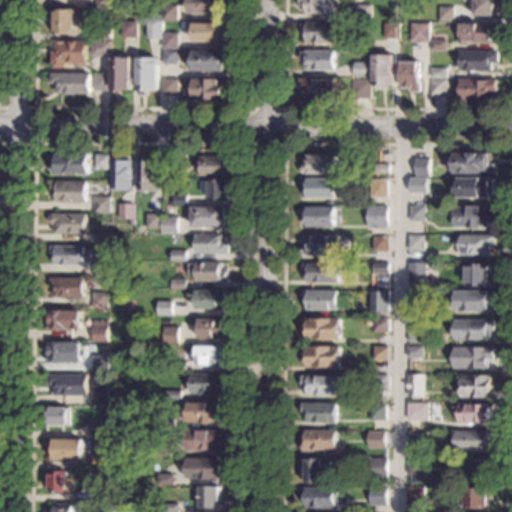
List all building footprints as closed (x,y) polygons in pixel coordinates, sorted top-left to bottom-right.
[(112,0),(112,9),(96,9),(96,0),(112,0)] [(230,0),(230,4),(225,4),(225,14),(190,14),(190,0),(230,0)] [(337,0),(337,15),(306,15),(306,7),(300,7),(300,0),(337,0)] [(494,0),(494,8),(497,8),(497,16),(475,16),(475,0),(494,0)] [(177,21),(162,21),(162,6),(177,6),(177,21)] [(371,23),(355,23),(355,6),(371,6),(371,23)] [(453,22),(439,22),(439,7),(453,7),(453,22)] [(76,20),(78,20),(78,25),(76,25),(76,34),(54,34),(54,10),(76,10),(76,20)] [(137,38),(121,38),(121,21),(137,21),(137,38)] [(162,36),(146,36),(146,22),(162,22),(162,36)] [(342,37),(335,37),(335,43),(307,43),(306,43),(306,33),(300,33),(301,24),(306,24),(306,22),(342,23),(342,37)] [(225,27),(229,27),(229,39),(225,39),(225,43),(194,43),(194,23),(225,24),(225,27)] [(498,35),(492,35),(492,44),(468,44),(468,45),(460,45),(460,23),(498,24),(498,35)] [(399,39),(384,39),(384,24),(399,24),(399,39)] [(429,42),(411,42),(411,24),(429,24),(429,42)] [(111,40),(96,40),(96,31),(111,31),(111,40)] [(179,50),(163,49),(163,34),(179,34),(179,50)] [(371,50),(355,50),(355,40),(371,40),(371,50)] [(447,51),(431,51),(431,40),(447,40),(447,51)] [(87,64),(65,64),(65,68),(53,68),(53,64),(52,64),(52,52),(55,52),(55,41),(87,41),(87,64)] [(112,56),(91,56),(91,41),(112,41),(112,56)] [(178,65),(163,65),(163,51),(178,51),(178,65)] [(227,57),(224,57),(224,66),(227,66),(227,71),(225,71),(225,72),(194,72),(194,70),(191,70),(191,62),(194,62),(194,51),(227,51),(227,57)] [(335,71),(306,71),(306,62),(301,62),(301,52),(306,52),(306,51),(335,51),(335,71)] [(498,63),(491,63),(491,72),(459,72),(459,52),(498,52),(498,63)] [(393,86),(381,86),(380,87),(374,87),(374,56),(393,56),(393,86)] [(132,89),(130,89),(130,91),(120,91),(120,93),(112,93),(112,57),(132,57),(132,89)] [(157,91),(147,91),(147,96),(137,96),(138,59),(157,59),(157,91)] [(420,83),(421,83),(421,92),(412,92),(412,89),(402,89),(402,62),(420,62),(420,83)] [(370,77),(354,77),(354,63),(370,63),(370,77)] [(447,79),(431,79),(431,68),(447,68),(447,79)] [(90,94),(76,94),(76,96),(65,96),(65,94),(58,94),(58,84),(52,84),(52,74),(90,74),(90,94)] [(110,91),(94,91),(94,74),(110,74),(110,91)] [(178,95),(162,95),(162,79),(178,79),(178,95)] [(227,88),(224,88),(224,100),(193,100),(193,93),(185,93),(185,79),(227,80),(227,88)] [(338,99),(305,99),(305,91),(300,91),(300,79),(338,79),(338,99)] [(446,96),(430,96),(430,80),(447,80),(446,96)] [(496,92),(491,92),(491,100),(468,100),(468,103),(459,102),(459,80),(496,80),(496,92)] [(371,99),(355,99),(355,83),(370,83),(371,83),(371,99)] [(489,163),(496,163),(496,175),(454,175),(454,171),(446,171),(446,158),(454,158),(454,153),(489,153),(489,163)] [(89,175),(51,175),(51,165),(56,165),(56,154),(89,154),(89,175)] [(110,170),(95,170),(95,154),(111,155),(110,170)] [(176,169),(162,169),(162,155),(176,155),(176,169)] [(336,175),(302,174),(302,166),(306,166),(306,155),(336,156),(336,175)] [(229,167),(233,167),(233,176),(199,176),(200,156),(229,156),(229,167)] [(131,191),(111,191),(111,159),(131,159),(131,191)] [(430,159),(429,177),(415,176),(416,159),(430,159)] [(156,191),(137,191),(137,160),(156,160),(156,191)] [(389,174),(375,174),(375,165),(389,165),(389,174)] [(425,178),(425,193),(410,193),(410,178),(425,178)] [(335,199),(307,198),(307,179),(335,179),(335,199)] [(495,197),(489,197),(489,198),(456,198),(456,179),(495,179),(495,197)] [(387,198),(371,198),(371,180),(386,181),(387,181),(387,198)] [(229,193),(232,193),(232,200),(208,200),(208,191),(200,191),(200,181),(229,181),(229,193)] [(87,202),(56,202),(56,193),(51,193),(51,182),(87,182),(87,202)] [(187,196),(187,206),(170,206),(170,196),(187,196)] [(111,214),(94,214),(94,197),(111,198),(111,214)] [(134,220),(119,220),(120,205),(135,205),(134,220)] [(388,228),(367,228),(367,206),(388,206),(388,228)] [(425,222),(409,222),(409,206),(425,206),(425,222)] [(226,228),(193,227),(193,207),(226,207),(226,228)] [(335,227),(307,227),(307,217),(303,217),(303,207),(335,207),(335,227)] [(495,219),(488,218),(488,228),(454,227),(455,207),(495,207),(495,219)] [(161,229),(146,229),(146,214),(147,214),(161,215),(161,229)] [(87,234),(55,234),(55,225),(53,225),(50,222),(50,217),(52,215),(87,215),(87,234)] [(178,234),(162,234),(162,218),(178,218),(178,234)] [(110,234),(110,244),(94,244),(94,234),(110,234)] [(222,243),(229,243),(228,254),(196,254),(197,235),(223,235),(222,243)] [(341,256),(303,256),(303,237),(307,237),(307,235),(341,235),(341,256)] [(495,247),(489,247),(489,256),(460,256),(460,235),(495,236),(495,247)] [(424,251),(408,251),(408,236),(424,236),(424,251)] [(389,252),(373,252),(374,237),(389,237),(389,252)] [(85,250),(90,250),(90,259),(84,259),(84,266),(55,266),(55,256),(50,256),(50,246),(85,246),(85,250)] [(187,262),(171,261),(171,251),(187,251),(187,262)] [(108,277),(93,277),(93,260),(109,260),(108,277)] [(222,271),(229,271),(228,282),(196,281),(196,276),(190,276),(190,264),(197,264),(197,262),(222,262),(222,271)] [(340,283),(308,283),(308,263),(340,264),(340,283)] [(423,284),(408,283),(408,263),(424,263),(423,284)] [(389,274),(372,274),(372,271),(368,271),(368,264),(389,264),(389,274)] [(489,275),(494,275),(494,286),(466,286),(466,265),(489,265),(489,275)] [(84,298),(55,298),(55,288),(50,288),(50,278),(84,278),(84,298)] [(187,289),(172,290),(171,281),(186,281),(187,289)] [(233,299),(228,299),(228,310),(196,309),(197,291),(234,291),(233,299)] [(338,311),(308,311),(308,301),(304,301),(304,291),(338,291),(338,311)] [(389,305),(376,305),(376,291),(389,292),(389,305)] [(494,311),(481,311),(481,313),(459,313),(459,311),(455,311),(455,291),(495,292),(494,311)] [(108,309),(92,308),(93,293),(108,293),(108,309)] [(425,309),(408,309),(408,293),(426,293),(425,309)] [(172,316),(157,316),(158,302),(173,302),(172,316)] [(82,330),(60,330),(60,332),(49,332),(49,311),(82,311),(82,330)] [(227,339),(199,339),(199,319),(227,320),(227,339)] [(341,340),(308,340),(308,329),(304,329),(304,319),(341,320),(341,340)] [(389,333),(373,333),(374,319),(389,319),(389,333)] [(494,331),(489,331),(489,340),(455,340),(455,320),(494,321),(494,331)] [(109,342),(93,342),(93,322),(109,321),(109,342)] [(179,345),(164,344),(164,327),(179,328),(179,345)] [(424,342),(409,343),(409,328),(424,328),(424,342)] [(81,347),(86,347),(86,358),(81,358),(81,362),(67,362),(67,363),(59,363),(59,364),(48,364),(48,343),(81,343),(81,347)] [(423,347),(422,359),(407,359),(407,346),(423,347)] [(234,356),(228,356),(228,367),(196,366),(196,347),(234,347),(234,356)] [(341,368),(308,368),(308,357),(304,357),(304,347),(341,347),(341,368)] [(389,361),(374,361),(374,347),(389,347),(389,361)] [(494,359),(488,359),(488,370),(454,369),(454,348),(495,349),(494,359)] [(108,372),(92,372),(93,356),(108,356),(108,372)] [(186,364),(186,373),(170,373),(171,363),(186,364)] [(228,386),(222,385),(222,395),(191,394),(191,374),(228,375),(228,386)] [(87,396),(54,396),(54,386),(48,386),(48,375),(88,375),(87,396)] [(344,396),(329,396),(329,397),(317,397),(317,395),(308,395),(308,387),(302,387),(302,375),(344,376),(344,396)] [(390,376),(389,390),(373,389),(374,375),(390,376)] [(425,398),(408,398),(407,375),(424,375),(425,398)] [(491,399),(461,399),(462,377),(492,377),(491,399)] [(181,401),(166,401),(166,391),(182,391),(181,401)] [(108,405),(94,405),(94,395),(108,395),(108,405)] [(227,413),(221,413),(221,423),(186,423),(187,402),(227,402),(227,413)] [(428,421),(408,421),(408,403),(428,403),(428,421)] [(338,423),(308,423),(308,414),(302,414),(302,404),(338,404),(338,423)] [(387,421),(371,421),(371,405),(387,405),(387,421)] [(493,412),(491,412),(491,423),(460,423),(460,405),(493,405),(493,412)] [(69,426),(48,426),(48,407),(69,408),(69,426)] [(174,429),(158,429),(158,419),(174,420),(174,429)] [(106,439),(103,439),(89,439),(89,422),(105,421),(106,439)] [(227,441),(220,441),(220,451),(186,451),(186,430),(227,430),(227,441)] [(337,451),(314,450),(314,453),(302,452),(302,443),(305,443),(305,431),(337,431),(337,451)] [(493,441),(488,441),(488,451),(456,451),(456,431),(493,431),(493,441)] [(386,448),(370,448),(370,432),(386,432),(386,448)] [(422,442),(407,442),(407,432),(422,432),(422,442)] [(81,460),(54,460),(54,449),(48,449),(48,439),(81,440),(81,460)] [(171,442),(171,457),(153,457),(153,442),(171,442)] [(108,471),(92,471),(93,454),(108,454),(108,471)] [(387,477),(369,477),(369,458),(387,458),(387,477)] [(227,469),(221,469),(221,479),(186,479),(186,459),(227,459),(227,469)] [(330,469),(323,469),(323,484),(306,484),(306,459),(330,459),(330,469)] [(423,476),(407,476),(407,460),(423,460),(423,476)] [(492,480),(471,480),(471,461),(492,461),(492,480)] [(67,480),(72,480),(72,491),(67,491),(67,493),(49,493),(49,488),(46,488),(46,479),(49,479),(49,472),(67,472),(67,480)] [(174,486),(158,486),(158,475),(174,475),(174,486)] [(106,501),(90,501),(91,485),(106,485),(106,501)] [(221,499),(224,499),(224,508),(200,508),(200,487),(221,487),(221,499)] [(424,505),(406,505),(407,487),(424,487),(424,505)] [(337,508),(305,508),(305,488),(337,488),(337,508)] [(387,506),(370,507),(370,488),(387,488),(387,506)] [(489,508),(464,509),(464,502),(457,502),(456,488),(489,488),(489,508)] [(72,511),(54,511),(54,503),(73,503),(72,511)]
